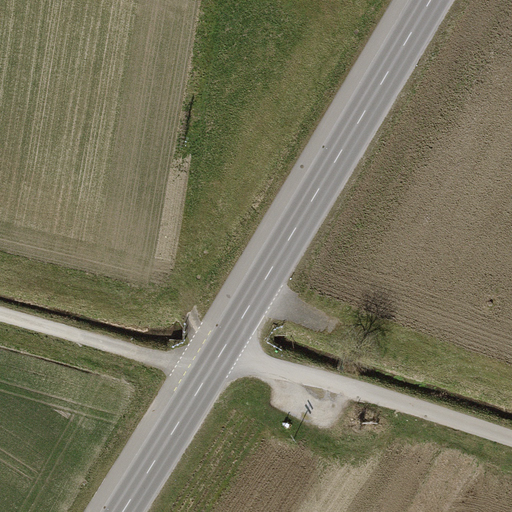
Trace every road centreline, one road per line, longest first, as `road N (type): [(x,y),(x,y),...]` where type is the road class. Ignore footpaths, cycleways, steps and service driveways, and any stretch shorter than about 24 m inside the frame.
road 1 (tertiary): [(431,0),(123,511)]
road 2 (track): [(223,349),(511,438)]
road 3 (track): [(0,313),(207,375)]
